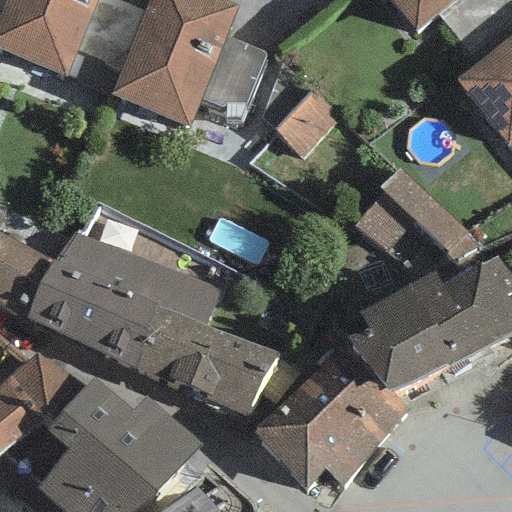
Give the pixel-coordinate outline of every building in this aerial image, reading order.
[(98,0),(6,0),(0,16),(0,44),(68,73),(98,0)] [(236,3),(226,0),(147,0),(111,98),(189,127),(236,3)] [(368,0),(409,49),(469,0),(368,0)] [(511,52),(451,104),(504,167),(511,160),(511,52)] [(343,121),(313,97),(275,138),(304,164),(343,121)] [(0,231),(0,306),(22,323),(54,262),(0,231)] [(74,233),(54,262),(22,323),(135,373),(155,306),(207,328),(218,292),(74,233)] [(344,345),(393,391),(511,332),(511,279),(497,255),(444,284),(437,271),(358,314),(367,329),(342,340),(344,345)] [(207,328),(155,306),(135,373),(247,417),(280,353),(207,328)] [(393,391),(344,345),(252,431),(307,489),(325,471),(344,487),(376,446),(411,409),(393,391)] [(37,354),(0,384),(0,451),(1,451),(43,415),(52,423),(84,388),(37,354)] [(94,378),(84,388),(52,423),(43,415),(1,451),(41,485),(37,488),(65,511),(138,511),(202,446),(148,398),(133,413),(94,378)] [(217,511),(195,489),(161,511),(217,511)]
